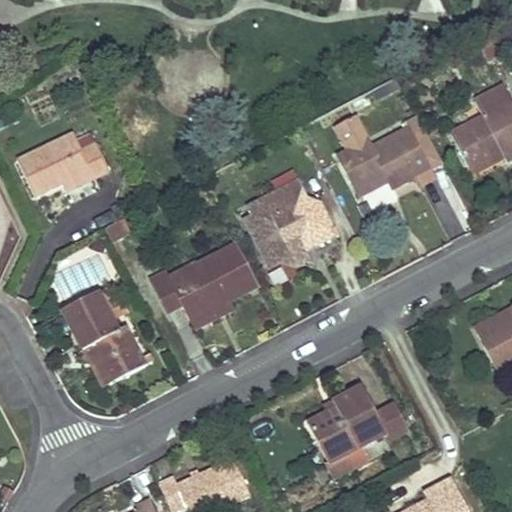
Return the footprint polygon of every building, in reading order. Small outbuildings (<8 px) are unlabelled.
[(497,28),(477,38),(491,62),(511,53),(497,28)] [(511,97),(507,88),(477,103),(486,120),(455,136),(470,167),(502,151),(507,160),(509,165),(511,162),(511,97)] [(445,164),(421,118),(407,125),(410,130),(374,149),(371,142),(359,117),(337,129),(350,152),(340,158),(358,192),(386,177),(390,184),(393,191),(418,178),(422,187),(436,180),(431,171),(445,164)] [(75,134),(18,161),(38,199),(65,186),(90,174),(93,182),(111,173),(98,146),(84,152),(78,141),(75,134)] [(92,134),(78,141),(84,152),(98,146),(92,134)] [(502,151),(470,167),(475,177),(507,160),(502,151)] [(90,174),(65,186),(69,193),(93,182),(90,174)] [(386,177),(358,192),(361,199),(390,184),(386,177)] [(299,182),(249,208),(254,216),(244,221),(270,268),(280,262),(298,268),(311,261),(306,254),(303,248),(312,244),(315,249),(332,240),(324,225),(327,215),(322,204),(308,200),(299,182)] [(339,236),(327,215),(324,225),(332,240),(339,236)] [(123,220),(105,229),(112,243),(117,240),(130,234),(123,220)] [(117,240),(112,243),(131,278),(136,276),(117,240)] [(312,244),(303,248),(306,254),(315,249),(312,244)] [(197,267),(171,281),(185,307),(196,301),(203,317),(232,302),(259,288),(238,246),(197,267)] [(193,260),(152,281),(170,315),(185,307),(171,281),(197,267),(193,260)] [(112,287),(98,295),(112,320),(125,312),(112,287)] [(98,295),(64,314),(84,353),(90,349),(110,387),(152,364),(133,327),(119,334),(112,320),(98,295)] [(196,301),(185,307),(198,332),(237,312),(232,302),(203,317),(196,301)] [(511,312),(477,331),(479,335),(511,317),(511,312)] [(511,317),(479,335),(495,364),(511,355),(511,356),(511,317)] [(90,349),(84,353),(103,390),(110,387),(90,349)] [(511,356),(511,355),(495,364),(501,376),(511,369),(511,356)] [(330,417),(311,427),(330,466),(363,450),(388,437),(377,417),(364,389),(335,404),(339,412),(330,417)] [(335,404),(327,408),(330,417),(339,412),(335,404)] [(395,409),(377,417),(388,437),(391,443),(408,435),(395,409)] [(363,450),(330,466),(337,478),(369,461),(363,450)] [(175,478),(160,485),(171,511),(181,511),(188,509),(189,511),(219,511),(251,499),(234,462),(178,486),(175,478)] [(465,511),(451,484),(425,498),(427,503),(430,510),(425,511),(465,511)] [(15,493),(3,488),(0,494),(0,500),(8,505),(14,496),(15,493)] [(139,511),(155,511),(152,503),(138,508),(139,511)] [(425,511),(430,510),(427,503),(410,511),(425,511)]
